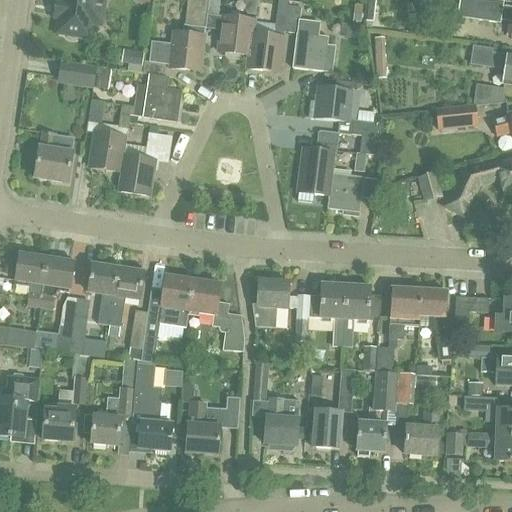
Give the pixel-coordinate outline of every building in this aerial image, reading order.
[(105,0),(62,0),(62,1),(57,1),(54,19),(59,19),(57,34),(65,35),(68,38),(71,40),(74,40),(77,40),(80,38),(85,38),(87,24),(102,26),(105,0)] [(149,76),(164,78),(166,66),(170,67),(170,69),(202,73),(208,17),(208,15),(207,15),(208,0),(191,0),(190,12),(187,12),(186,26),(185,26),(184,36),(174,34),(172,46),(152,43),(150,63),(145,62),(143,74),(149,76)] [(208,17),(209,17),(210,29),(215,30),(217,18),(218,13),(219,0),(210,0),(210,3),(208,15),(208,17)] [(500,25),(501,21),(511,23),(511,9),(503,8),(504,5),(471,0),(460,0),(458,19),(500,25)] [(284,30),(288,7),(288,3),(279,2),(277,16),(275,29),(284,30)] [(302,9),(288,7),(284,30),(285,30),(285,26),(299,28),(302,9)] [(253,34),(255,22),(223,18),(218,53),(249,57),(253,34)] [(249,57),(247,70),(279,74),(283,38),(253,34),(249,57)] [(324,73),(328,38),(296,34),(292,70),(324,73)] [(470,66),(480,67),(507,71),(505,84),(511,84),(511,56),(509,56),(509,58),(493,55),(493,50),(473,47),(470,66)] [(128,52),(126,64),(143,67),(145,55),(128,52)] [(94,88),(97,69),(97,68),(61,63),(58,85),(94,90),(94,88)] [(112,71),(97,69),(94,88),(109,91),(112,71)] [(164,78),(149,76),(148,87),(147,87),(147,88),(138,86),(134,108),(122,106),(121,116),(130,117),(142,119),(177,124),(182,92),(167,90),(169,79),(164,78)] [(336,82),(335,91),(318,88),(314,120),(349,125),(353,93),(352,93),(353,84),(336,82)] [(504,89),(477,85),(473,106),(505,103),(504,89)] [(100,125),(101,125),(105,104),(92,102),(89,124),(100,125)] [(477,127),(475,107),(435,112),(438,131),(477,127)] [(511,115),(508,116),(508,118),(493,123),(497,138),(511,133),(511,115)] [(119,127),(119,129),(128,130),(130,117),(121,116),(119,127)] [(353,121),(351,136),(366,138),(377,139),(379,125),(353,121)] [(336,146),(338,134),(320,132),(318,145),(336,146)] [(69,185),(74,154),(53,150),(56,135),(44,133),(42,149),(39,148),(34,179),(69,185)] [(123,158),(126,139),(96,134),(90,169),(120,174),(121,174),(122,157),(123,158)] [(364,155),(366,155),(379,157),(379,139),(377,139),(366,138),(364,155)] [(156,155),(159,141),(149,139),(146,153),(156,155)] [(333,175),(336,155),(303,151),(299,186),(330,189),(331,189),(333,175)] [(364,155),(357,154),(354,172),(364,173),(366,155),(364,155)] [(121,174),(120,174),(117,193),(149,198),(155,162),(123,158),(122,157),(121,174)] [(505,195),(511,193),(511,162),(505,164),(505,162),(462,173),(445,209),(464,218),(479,186),(502,180),(505,195)] [(331,189),(330,189),(328,210),(360,214),(364,179),(333,175),(331,189)] [(441,198),(435,175),(419,179),(425,202),(441,198)] [(40,310),(48,260),(36,258),(36,256),(35,254),(25,252),(23,254),(23,256),(21,256),(16,283),(30,285),(28,297),(29,297),(27,308),(40,310)] [(48,260),(40,310),(53,312),(55,299),(58,299),(60,289),(72,291),(76,264),(74,264),(74,262),(72,260),(63,258),(61,260),(61,262),(48,260)] [(115,296),(119,270),(93,266),(89,293),(104,295),(100,325),(110,327),(114,304),(115,304),(116,301),(113,300),(113,296),(115,296)] [(144,274),(119,270),(115,296),(113,296),(113,300),(116,301),(115,304),(114,304),(110,327),(122,328),(126,298),(140,301),(144,274)] [(189,313),(193,281),(166,277),(162,309),(189,313)] [(193,281),(189,313),(213,316),(212,328),(220,329),(220,331),(222,334),(226,334),(224,352),(244,354),(245,345),(241,315),(229,314),(230,305),(218,303),(221,284),(193,281)] [(298,320),(296,320),(296,339),(307,340),(308,329),(308,320),(310,298),(298,298),(298,299),(288,298),(289,284),(259,283),(259,298),(251,298),(255,328),(275,329),(276,309),(298,310),(298,320)] [(343,348),(346,287),(323,286),(321,319),(335,320),(333,348),(343,348)] [(372,289),(346,287),(343,348),(352,349),(354,321),(370,322),(372,289)] [(419,317),(421,291),(392,290),(391,315),(389,326),(388,340),(389,340),(396,341),(403,341),(404,327),(419,328),(420,317),(419,317)] [(448,293),(421,291),(419,317),(420,317),(434,318),(437,330),(435,331),(437,348),(453,345),(454,325),(447,325),(446,319),(448,293)] [(488,314),(489,300),(456,299),(455,322),(468,323),(468,313),(488,314)] [(70,354),(73,355),(83,356),(90,302),(77,300),(73,330),(70,354)] [(511,301),(504,301),(504,317),(497,317),(496,334),(511,334),(511,301)] [(142,362),(149,314),(134,312),(129,349),(130,350),(129,360),(142,362)] [(161,316),(149,314),(142,362),(154,364),(161,316)] [(0,346),(6,347),(34,350),(37,334),(9,329),(0,327),(0,346)] [(70,354),(73,330),(60,328),(57,352),(70,354)] [(376,373),(377,349),(364,348),(362,372),(376,373)] [(482,374),(498,375),(497,387),(511,388),(511,360),(494,360),(494,349),(471,348),(470,360),(483,361),(482,374)] [(377,349),(376,373),(387,374),(387,373),(392,373),(393,350),(377,349)] [(90,357),(83,356),(73,355),(72,380),(75,381),(74,393),(60,392),(59,412),(46,411),(44,441),(73,443),(76,406),(87,406),(89,380),(90,357)] [(133,424),(136,390),(137,363),(124,362),(121,402),(108,400),(107,418),(94,417),(92,445),(119,448),(121,433),(132,434),(133,424)] [(269,366),(256,365),(254,402),(266,403),(269,366)] [(341,370),(338,414),(316,412),(313,449),(341,450),(343,414),(351,414),(354,372),(341,370)] [(395,375),(387,375),(374,374),(372,411),(393,412),(395,375)] [(414,377),(398,375),(396,405),(413,407),(414,386),(436,388),(436,379),(423,378),(423,377),(415,377),(414,377)] [(0,399),(0,437),(24,439),(27,403),(38,404),(40,380),(8,377),(7,390),(2,390),(1,399),(0,399)] [(136,390),(133,424),(141,424),(139,450),(171,452),(173,427),(158,425),(161,392),(136,390)] [(226,411),(207,409),(207,405),(191,404),(187,454),(204,455),(204,456),(219,457),(221,429),(237,430),(239,400),(227,398),(226,411)] [(497,436),(511,436),(511,409),(499,409),(498,412),(495,412),(495,399),(465,398),(465,412),(487,413),(487,422),(498,423),(497,436)] [(297,448),(299,421),(300,402),(269,400),(268,419),(266,419),(264,445),(297,448)] [(438,429),(439,413),(425,412),(423,428),(407,427),(405,455),(437,457),(439,429),(438,429)] [(350,438),(358,439),(357,452),(359,452),(358,458),(370,459),(370,453),(385,454),(387,426),(351,423),(350,438)] [(464,434),(450,433),(448,455),(463,456),(464,434)] [(511,436),(497,436),(469,434),(468,447),(497,449),(497,462),(511,462),(511,436)]
